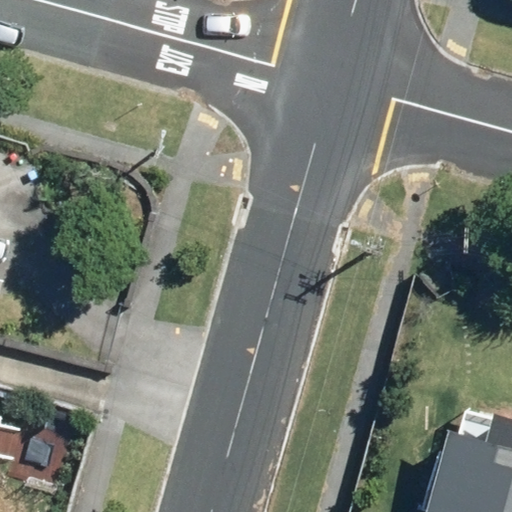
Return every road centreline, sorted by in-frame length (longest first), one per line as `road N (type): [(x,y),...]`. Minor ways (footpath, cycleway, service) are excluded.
road 1 (residential): [(214,511),(336,81)]
road 2 (residential): [(40,0),(336,81)]
road 3 (residential): [(336,81),(511,131)]
